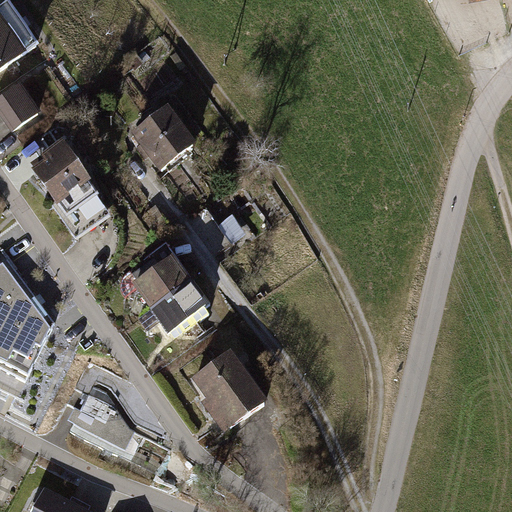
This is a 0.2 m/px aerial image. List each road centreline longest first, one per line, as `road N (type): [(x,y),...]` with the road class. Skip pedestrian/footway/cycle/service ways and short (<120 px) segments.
road 1 (track): [(367,511),(363,482),(377,388),(373,355),(339,274),(146,0)]
road 2 (track): [(358,511),(315,405),(81,104)]
road 3 (unclassified): [(383,511),(463,164),(492,99),(511,77)]
road 4 (residential): [(271,511),(194,455),(0,182)]
